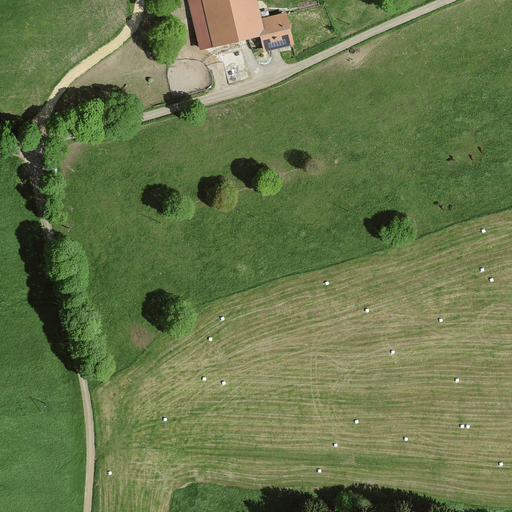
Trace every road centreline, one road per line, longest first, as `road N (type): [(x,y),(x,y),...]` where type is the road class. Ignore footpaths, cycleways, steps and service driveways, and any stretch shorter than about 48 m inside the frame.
road 1 (unclassified): [(452,0),(253,86),(0,149)]
road 2 (track): [(30,145),(68,79),(127,34),(141,0)]
